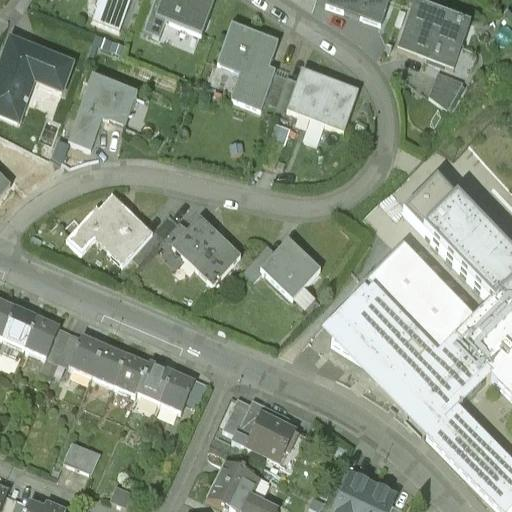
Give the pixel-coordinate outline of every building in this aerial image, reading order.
[(100,0),(92,21),(118,31),(129,0),(100,0)] [(211,0),(155,0),(153,6),(143,33),(159,39),(165,23),(201,37),(214,1),(211,0)] [(390,0),(328,0),(325,9),(380,29),(390,0)] [(460,24),(413,7),(397,52),(449,71),(458,47),(452,45),(457,33),(459,33),(461,27),(459,26),(460,24)] [(277,45),(231,27),(217,65),(241,74),(232,99),(261,109),(275,71),(268,69),(277,45)] [(71,66),(9,43),(0,68),(0,112),(19,119),(33,80),(62,91),(71,66)] [(273,114),(287,76),(275,71),(261,109),(273,114)] [(355,95),(302,75),(300,81),(288,111),(341,132),(355,95)] [(285,119),(288,111),(300,81),(287,76),(273,114),(285,119)] [(462,85),(436,76),(429,97),(447,110),(462,85)] [(136,97),(91,81),(68,143),(91,151),(101,122),(124,130),(136,97)] [(263,163),(275,167),(283,145),(272,140),(263,163)] [(0,195),(9,186),(0,177),(0,195)] [(511,511),(511,233),(469,187),(433,221),(510,304),(476,335),(407,261),(367,298),(374,305),(327,348),(480,511),(511,511)] [(151,233),(111,197),(98,211),(95,209),(66,240),(81,254),(94,239),(122,265),(130,257),(139,265),(149,254),(140,246),(152,234),(151,233)] [(177,224),(167,215),(151,233),(152,234),(140,246),(149,254),(158,245),(177,224)] [(240,256),(199,218),(186,233),(172,248),(174,250),(213,286),(218,280),(220,281),(222,278),(221,277),(240,256)] [(186,233),(177,224),(158,245),(169,255),(174,250),(172,248),(186,233)] [(320,270),(287,241),(276,253),(260,270),(262,271),(293,300),(320,270)] [(253,281),(262,271),(260,270),(276,253),(267,245),(242,271),(253,281)] [(13,311),(0,305),(0,337),(1,338),(13,311)] [(35,320),(13,311),(1,338),(23,348),(35,320)] [(58,330),(35,320),(23,348),(47,358),(48,355),(58,330)] [(69,335),(58,330),(48,355),(58,360),(69,335)] [(103,349),(81,340),(70,367),(91,376),(103,349)] [(125,358),(103,349),(91,376),(113,386),(125,358)] [(147,368),(125,358),(113,386),(117,387),(136,395),(136,394),(147,368)] [(171,375),(149,366),(147,368),(136,394),(159,403),(171,375)] [(194,385),(171,375),(159,403),(182,413),(187,403),(194,385)] [(204,389),(194,385),(187,403),(197,407),(204,389)] [(250,407),(237,400),(222,431),(235,437),(240,427),(250,407)] [(259,458),(280,415),(252,402),(250,407),(240,427),(250,432),(241,450),(259,458)] [(288,420),(280,415),(259,458),(279,468),(295,435),(284,429),(288,420)] [(295,435),(279,468),(290,473),(306,440),(295,435)] [(72,445),(63,466),(76,472),(85,451),(72,445)] [(98,457),(85,451),(76,472),(89,477),(98,457)] [(258,484),(226,468),(215,490),(213,489),(206,502),(225,511),(270,511),(249,501),(258,484)] [(342,469),(330,494),(341,499),(350,480),(353,474),(342,469)] [(361,511),(372,490),(350,480),(341,499),(334,511),(361,511)] [(394,501),(372,490),(361,511),(388,511),(391,507),(394,501)] [(123,494),(115,491),(110,505),(126,511),(132,498),(123,494)] [(13,511),(17,505),(6,500),(0,511),(13,511)]
